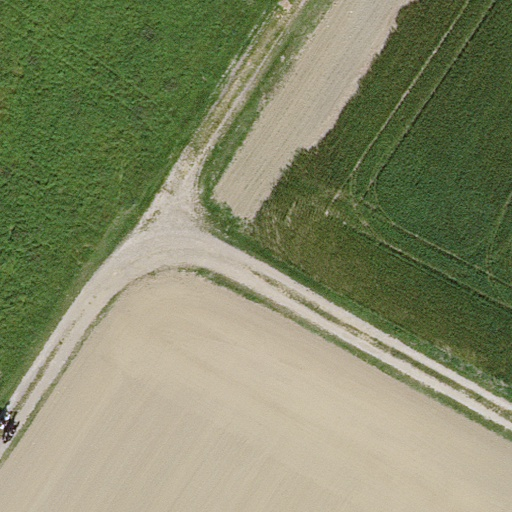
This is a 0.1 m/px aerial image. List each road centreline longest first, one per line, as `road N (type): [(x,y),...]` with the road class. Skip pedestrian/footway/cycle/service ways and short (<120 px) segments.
road 1 (track): [(167,252),(208,256),(262,277),(511,413)]
road 2 (track): [(167,252),(191,166),(299,0)]
road 3 (track): [(0,436),(104,287),(133,263),(167,252)]
